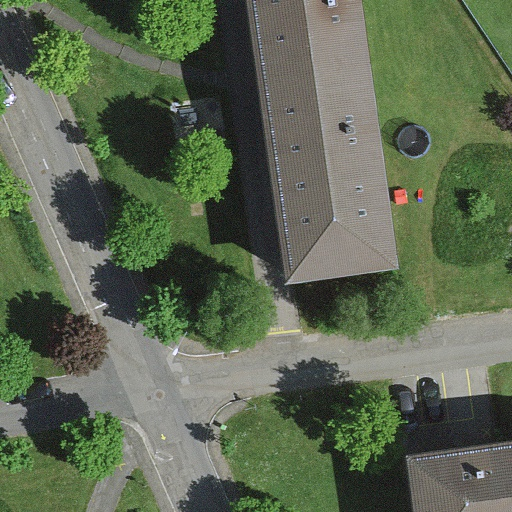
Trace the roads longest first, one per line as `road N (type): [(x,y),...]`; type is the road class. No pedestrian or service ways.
road 1 (residential): [(0,50),(148,395)]
road 2 (residential): [(511,336),(148,395)]
road 3 (residential): [(148,395),(0,414)]
road 4 (residential): [(198,511),(148,395)]
